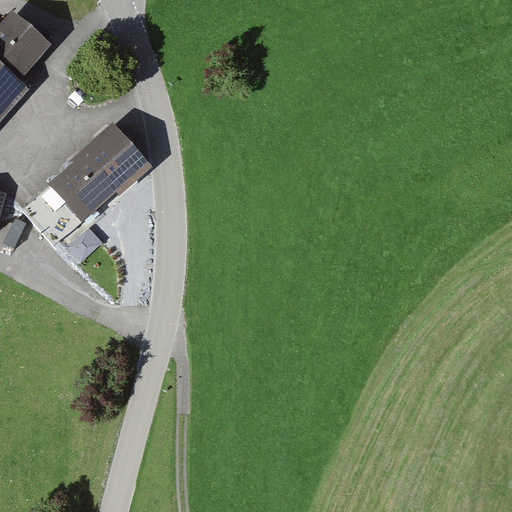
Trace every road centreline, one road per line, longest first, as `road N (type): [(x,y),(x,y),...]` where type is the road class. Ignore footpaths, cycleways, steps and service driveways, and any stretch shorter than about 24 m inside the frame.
road 1 (tertiary): [(111,511),(168,281),(168,187),(157,116),(117,0)]
road 2 (track): [(473,271),(424,303),(382,362),(315,511)]
road 3 (track): [(180,511),(168,281)]
